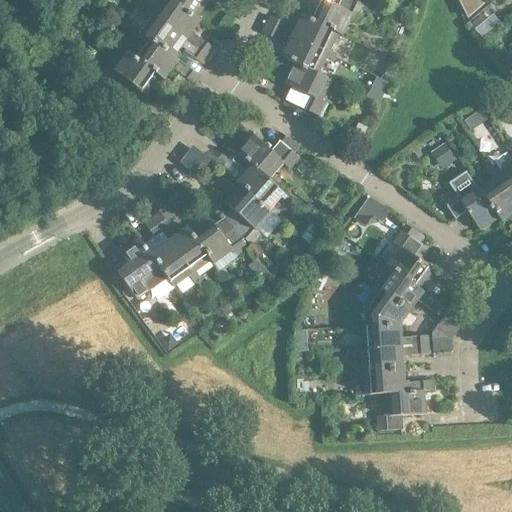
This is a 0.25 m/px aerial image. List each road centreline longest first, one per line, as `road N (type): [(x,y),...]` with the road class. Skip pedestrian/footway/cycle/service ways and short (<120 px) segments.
road 1 (residential): [(511,297),(483,266),(218,75)]
road 2 (tertiary): [(0,261),(137,180),(218,75)]
road 3 (residential): [(472,425),(468,347),(488,313),(511,297)]
